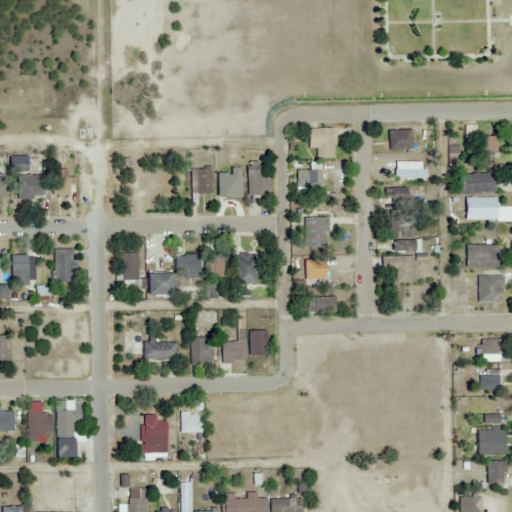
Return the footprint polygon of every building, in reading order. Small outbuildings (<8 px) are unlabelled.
[(467,124),(457,124),(457,160),(467,160),(467,124)] [(333,128),(306,128),(306,147),(314,147),(314,158),(333,158),(333,128)] [(410,150),(410,130),(386,130),(386,150),(410,150)] [(479,151),(496,151),(496,136),(479,136),(479,151)] [(10,156),(10,171),(27,171),(27,156),(10,156)] [(265,164),(246,164),(246,195),(265,195),(265,164)] [(189,193),(211,193),(211,170),(189,170),(189,193)] [(459,193),(493,193),(493,174),(459,174),(459,193)] [(44,175),(16,175),(16,197),(44,197),(44,175)] [(134,176),(134,194),(157,194),(157,176),(134,176)] [(54,177),(54,195),(75,195),(75,177),(54,177)] [(382,203),(409,203),(409,188),(382,188),(382,203)] [(464,220),(493,220),(493,198),(464,198),(464,220)] [(413,236),(413,213),(388,213),(388,236),(413,236)] [(303,218),(303,248),(326,248),(326,218),(303,218)] [(390,251),(413,251),(413,240),(390,240),(390,251)] [(495,268),(495,245),(463,245),(463,268),(495,268)] [(53,282),(72,282),(72,249),(53,249),(53,282)] [(136,282),(136,253),(119,253),(119,282),(136,282)] [(224,253),(208,254),(209,296),(226,296),(224,253)] [(253,253),(233,253),(233,283),(253,283),(253,253)] [(198,255),(180,254),(180,277),(198,277),(198,255)] [(12,285),(32,285),(32,255),(12,255),(12,285)] [(412,282),(412,256),(385,256),(385,270),(394,270),(394,282),(412,282)] [(169,271),(144,271),(144,294),(169,294),(169,271)] [(476,302),(499,302),(499,276),(476,276),(476,302)] [(37,301),(49,299),(48,287),(35,289),(37,301)] [(306,297),(306,313),(334,313),(334,297),(306,297)] [(264,330),(247,330),(247,355),(264,355),(264,330)] [(189,364),(210,364),(210,338),(189,338),(189,364)] [(503,339),(479,339),(479,356),(503,356),(503,339)] [(174,360),(174,342),(141,342),(140,360),(174,360)] [(497,390),(497,371),(478,371),(478,390),(497,390)] [(75,401),(61,401),(61,408),(56,408),(56,435),(74,435),(74,421),(80,421),(80,409),(75,409),(75,401)] [(176,407),(176,434),(193,434),(193,407),(176,407)] [(48,435),(48,412),(26,412),(26,435),(48,435)] [(155,415),(138,415),(138,454),(165,454),(165,423),(155,423),(155,415)] [(476,455),(502,455),(502,429),(476,429),(476,455)] [(77,457),(76,437),(56,437),(56,457),(77,457)] [(486,462),(486,484),(503,484),(503,462),(486,462)] [(178,511),(188,511),(189,482),(178,482),(178,511)] [(145,511),(145,489),(125,489),(125,511),(145,511)] [(221,511),(264,511),(265,498),(256,498),(256,492),(243,492),(243,499),(233,499),(233,493),(222,493),(221,511)] [(479,511),(479,497),(457,497),(457,511),(479,511)] [(298,511),(299,498),(268,498),(268,511),(298,511)]
